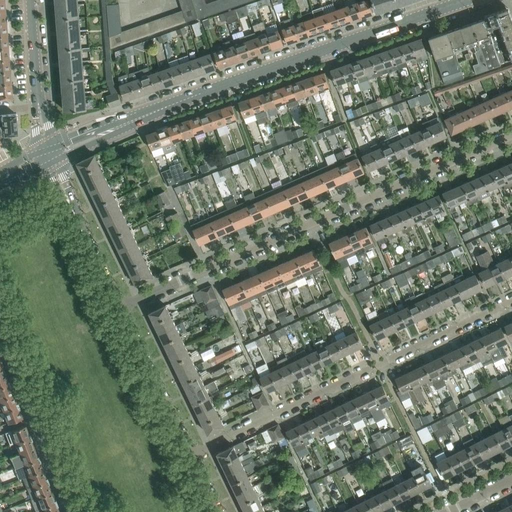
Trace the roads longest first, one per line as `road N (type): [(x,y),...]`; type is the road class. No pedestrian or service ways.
road 1 (tertiary): [(50,152),(467,0)]
road 2 (residential): [(119,309),(511,134)]
road 3 (residential): [(511,301),(189,454)]
road 4 (residential): [(77,511),(0,314)]
road 5 (tertiary): [(119,309),(50,152)]
road 6 (tertiary): [(189,454),(119,309)]
